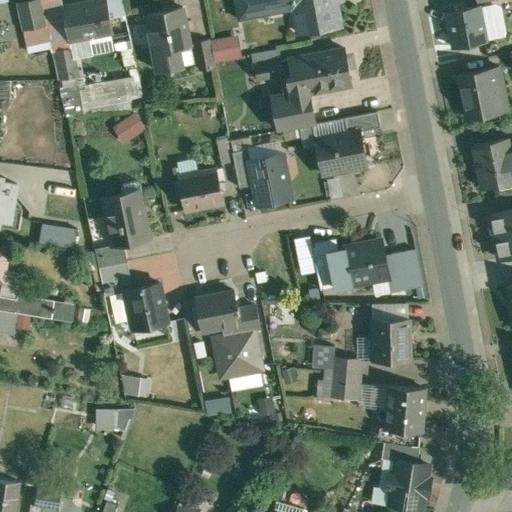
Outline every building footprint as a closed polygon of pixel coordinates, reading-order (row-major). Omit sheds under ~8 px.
[(41,0),(33,0),(18,3),(24,30),(47,25),(41,0)] [(106,0),(100,0),(64,8),(71,39),(113,30),(106,0)] [(236,0),(241,21),(270,15),(266,0),(236,0)] [(266,0),(270,15),(296,10),(300,33),(341,24),(337,6),(336,6),(334,0),(266,0)] [(480,5),(449,11),(456,46),(487,40),(480,5)] [(183,7),(148,14),(155,52),(190,46),(183,7)] [(56,24),(49,26),(54,50),(56,50),(61,49),(56,24)] [(208,42),(197,44),(202,69),(214,67),(208,42)] [(61,49),(56,50),(62,79),(79,76),(72,46),(61,49)] [(346,48),(302,56),(309,92),(353,83),(346,48)] [(280,49),(253,54),(255,66),(283,60),(280,49)] [(302,56),(291,59),(294,76),(290,77),(293,93),(274,97),(280,130),(315,123),(309,92),(302,56)] [(283,60),(255,66),(258,79),(285,74),(283,60)] [(500,66),(460,73),(469,116),(483,113),(484,114),(508,109),(500,66)] [(121,144),(144,128),(132,111),(110,127),(121,144)] [(378,111),(345,117),(348,133),(362,130),(362,131),(382,127),(378,111)] [(348,133),(316,139),(323,173),(340,170),(340,171),(369,166),(362,131),(362,130),(348,133)] [(509,138),(474,144),(483,187),(511,181),(511,151),(509,138)] [(249,148),(233,152),(240,187),(255,184),(250,160),(251,160),(249,148)] [(251,160),(250,160),(255,184),(259,203),(292,196),(283,153),(251,160)] [(217,169),(180,176),(181,180),(176,181),(179,194),(183,193),(186,209),(224,201),(217,169)] [(5,174),(0,172),(0,225),(1,220),(13,222),(20,181),(4,179),(5,174)] [(140,190),(106,197),(115,243),(151,236),(147,214),(145,215),(140,190)] [(511,209),(492,214),(500,258),(511,255),(511,209)] [(38,224),(37,243),(73,245),(74,226),(38,224)] [(336,237),(311,242),(320,289),(352,283),(345,248),(345,247),(338,248),(336,237)] [(382,240),(345,248),(352,282),(387,275),(389,275),(384,255),(382,240)] [(9,250),(0,248),(0,279),(4,280),(9,250)] [(126,248),(99,253),(102,267),(129,261),(126,248)] [(415,248),(384,255),(389,275),(387,275),(389,286),(406,282),(407,287),(422,284),(415,248)] [(129,261),(102,267),(108,295),(127,290),(135,289),(129,261)] [(135,289),(127,290),(136,328),(170,321),(162,283),(135,289)] [(235,289),(197,297),(203,331),(237,324),(243,323),(240,308),(239,304),(238,305),(235,289)] [(55,299),(19,294),(18,299),(20,300),(18,312),(19,312),(52,317),(53,310),(56,310),(57,307),(54,307),(55,299)] [(18,299),(0,296),(0,308),(18,312),(20,300),(18,299)] [(257,304),(240,308),(243,323),(237,324),(238,330),(239,331),(255,328),(261,327),(257,304)] [(18,312),(0,308),(0,326),(16,330),(19,312),(18,312)] [(409,339),(409,317),(374,318),(375,358),(412,357),(412,339),(409,339)] [(238,330),(223,333),(224,342),(216,344),(223,376),(263,368),(255,328),(239,331),(238,330)] [(362,357),(335,355),(334,368),(361,370),(362,357)] [(334,368),(326,368),(325,379),(320,379),(319,398),(332,399),(332,394),(334,368)] [(361,370),(334,368),(332,394),(359,396),(361,370)] [(122,396),(148,393),(146,375),(121,377),(122,396)] [(425,388),(391,385),(388,426),(388,429),(421,431),(422,431),(425,388)] [(226,395),(203,398),(205,412),(228,408),(226,395)] [(94,407),(94,428),(129,429),(129,408),(94,407)] [(421,431),(388,429),(388,426),(380,425),(379,440),(385,441),(420,446),(421,431)] [(420,446),(385,441),(382,457),(397,460),(398,459),(418,462),(420,446)] [(418,462),(398,459),(397,460),(396,473),(391,472),(388,488),(393,488),(391,502),(423,507),(425,493),(428,494),(430,478),(427,478),(429,464),(418,462)] [(38,476),(29,474),(26,484),(35,486),(38,476)] [(0,511),(16,511),(22,482),(0,478),(0,511)] [(63,489),(39,486),(36,505),(47,507),(60,509),(61,502),(63,489)] [(116,511),(119,504),(108,500),(103,511),(116,511)] [(303,511),(304,509),(279,501),(277,501),(273,511),(303,511)] [(60,509),(47,507),(46,511),(79,511),(79,510),(73,504),(61,502),(60,509)]
